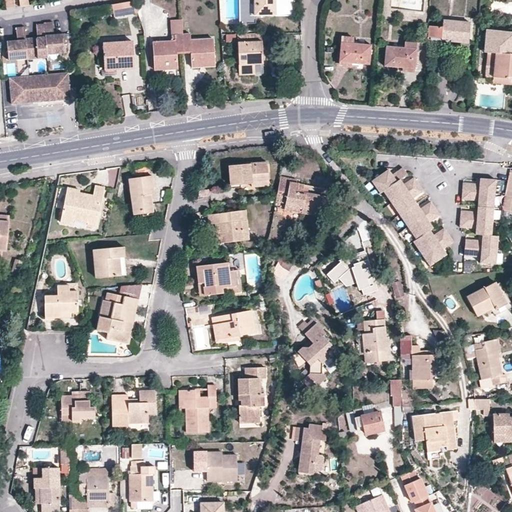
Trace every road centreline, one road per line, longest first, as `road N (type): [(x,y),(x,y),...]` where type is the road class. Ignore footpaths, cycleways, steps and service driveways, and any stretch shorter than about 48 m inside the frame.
road 1 (residential): [(150,366),(30,367),(0,491)]
road 2 (residential): [(183,131),(183,197),(150,366)]
road 3 (residential): [(465,397),(451,331),(364,206)]
road 4 (tertiary): [(511,130),(312,116)]
road 5 (tertiary): [(183,131),(0,161)]
road 6 (tertiary): [(312,116),(183,131)]
